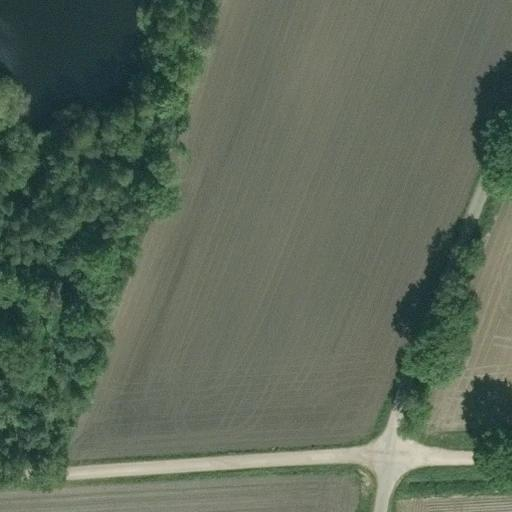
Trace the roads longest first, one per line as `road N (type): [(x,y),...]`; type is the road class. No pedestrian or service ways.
road 1 (track): [(511,445),(0,478)]
road 2 (residential): [(511,130),(386,451),(376,511)]
